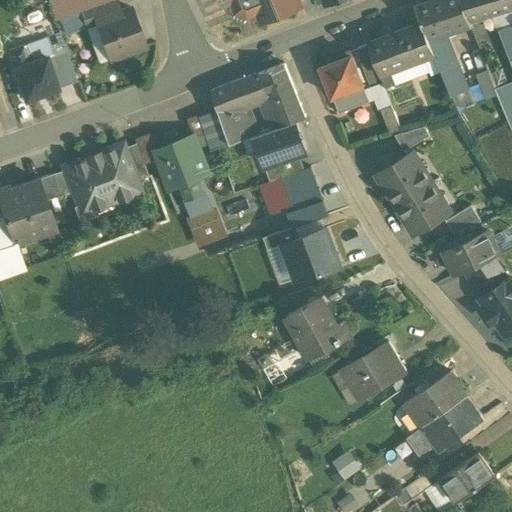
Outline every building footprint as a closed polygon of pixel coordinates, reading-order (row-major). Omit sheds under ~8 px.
[(48,0),(57,20),(112,0),(48,0)] [(220,0),(222,5),(232,1),(236,10),(247,15),(256,11),(261,22),(301,6),(298,0),(220,0)] [(458,0),(438,0),(415,8),(422,27),(428,42),(445,36),(456,32),(457,33),(470,28),(468,24),(458,0)] [(511,0),(458,0),(468,24),(509,11),(511,9),(511,0)] [(114,1),(80,13),(85,27),(98,22),(97,21),(118,13),(114,1)] [(118,13),(97,21),(98,22),(111,58),(145,46),(131,8),(118,13)] [(428,42),(422,27),(368,47),(378,73),(379,77),(434,57),(428,42)] [(445,36),(428,42),(434,57),(435,59),(450,53),(451,53),(445,36)] [(44,37),(22,44),(29,62),(46,55),(50,54),(44,37)] [(22,44),(7,50),(13,67),(29,62),(22,44)] [(368,47),(355,52),(364,78),(378,73),(368,47)] [(50,54),(46,55),(57,88),(77,81),(65,49),(50,54)] [(450,53),(435,59),(450,96),(466,91),(450,53)] [(348,54),(335,59),(336,64),(320,70),(332,100),(362,89),(348,54)] [(29,62),(13,67),(25,100),(57,88),(46,55),(29,62)] [(511,62),(494,70),(488,72),(499,101),(511,96),(511,62)] [(491,64),(485,66),(488,72),(494,70),(491,64)] [(283,66),(259,75),(270,104),(275,117),(300,107),(283,66)] [(378,73),(364,78),(370,92),(383,87),(379,77),(378,73)] [(259,75),(228,88),(237,112),(264,102),(266,106),(270,104),(259,75)] [(228,88),(211,94),(219,120),(232,115),(237,112),(228,88)] [(362,89),(332,100),(338,117),(368,106),(362,89)] [(511,96),(499,101),(505,116),(511,113),(511,96)] [(300,107),(275,117),(277,121),(240,135),(226,139),(228,147),(254,137),(293,124),(305,119),(300,107)] [(401,135),(391,107),(380,112),(390,139),(393,138),(401,135)] [(232,115),(219,120),(226,139),(240,135),(232,115)] [(212,145),(201,116),(187,121),(194,139),(198,150),(212,145)] [(304,154),(293,124),(254,137),(265,168),(297,157),(304,154)] [(422,128),(393,138),(403,153),(428,138),(422,128)] [(156,154),(149,135),(135,141),(137,146),(144,166),(157,161),(155,154),(156,154)] [(156,154),(155,154),(157,161),(168,188),(207,173),(198,150),(194,139),(156,154)] [(137,146),(125,151),(138,184),(150,180),(144,166),(137,146)] [(124,147),(64,169),(65,172),(73,195),(78,209),(74,211),(79,222),(85,225),(98,220),(102,210),(142,195),(138,184),(125,151),(124,147)] [(410,155),(377,176),(396,205),(429,185),(410,155)] [(265,168),(270,184),(280,179),(302,172),(297,157),(265,168)] [(302,172),(280,179),(293,214),(321,204),(323,203),(310,168),(302,172)] [(73,195),(65,172),(53,177),(63,199),(73,195)] [(53,177),(37,182),(45,205),(63,199),(53,177)] [(37,182),(9,192),(8,189),(0,191),(0,202),(4,215),(12,238),(15,246),(16,245),(54,232),(45,205),(37,182)] [(429,185),(396,205),(414,235),(447,214),(429,185)] [(321,204),(293,214),(286,217),(291,230),(326,217),(321,204)] [(471,207),(444,223),(452,236),(480,223),(471,207)] [(4,215),(0,216),(0,241),(12,238),(4,215)] [(292,230),(262,241),(267,253),(282,248),(282,247),(296,241),(292,230)] [(296,241),(282,247),(282,248),(288,265),(294,262),(301,280),(339,266),(334,251),(332,252),(325,233),(327,233),(326,230),(296,241)] [(488,232),(473,240),(470,234),(452,243),(454,249),(443,254),(454,277),(492,259),(499,255),(488,232)] [(12,238),(0,241),(0,280),(26,271),(16,245),(15,246),(12,238)] [(492,259),(465,272),(482,297),(506,281),(492,259)] [(482,297),(478,300),(486,312),(485,316),(489,321),(493,322),(503,336),(511,329),(511,281),(510,278),(506,281),(482,297)] [(335,327),(319,300),(284,320),(308,362),(350,338),(342,323),(335,327)] [(388,343),(339,372),(356,402),(405,373),(388,343)] [(450,371),(403,404),(421,428),(467,395),(450,371)] [(467,395),(421,428),(433,446),(435,449),(482,416),(467,395)] [(433,446),(421,428),(409,436),(422,454),(433,446)] [(349,480),(366,468),(354,449),(336,461),(349,480)] [(478,453),(439,480),(455,503),(495,476),(478,453)] [(424,476),(403,490),(411,502),(432,487),(424,476)]
